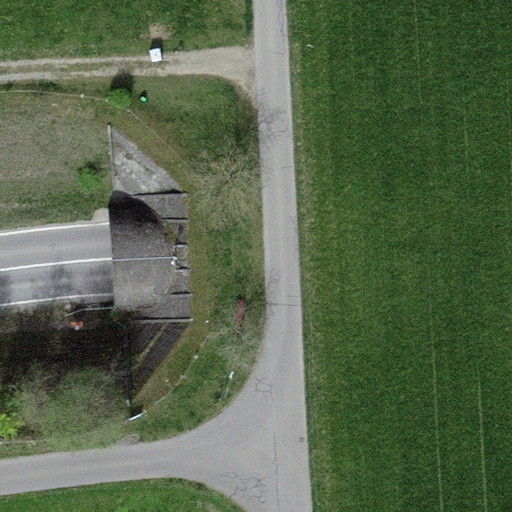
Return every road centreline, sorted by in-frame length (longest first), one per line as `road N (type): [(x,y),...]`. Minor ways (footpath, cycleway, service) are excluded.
road 1 (tertiary): [(511,283),(496,276),(113,259),(0,272)]
road 2 (unclassified): [(285,460),(268,0)]
road 3 (unclassified): [(285,460),(0,478)]
road 4 (track): [(273,82),(210,64),(0,82)]
